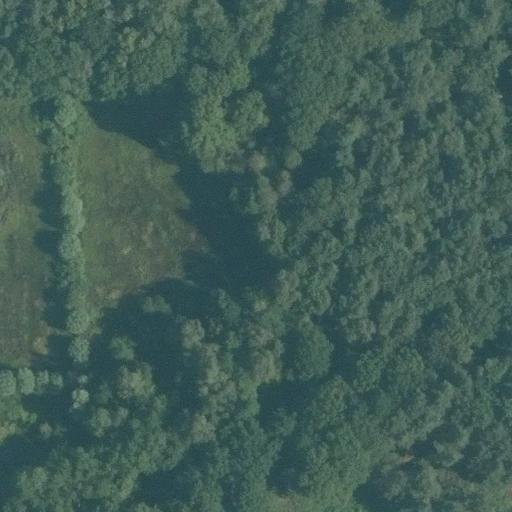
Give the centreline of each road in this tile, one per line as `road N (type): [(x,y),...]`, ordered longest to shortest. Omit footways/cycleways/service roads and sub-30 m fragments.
road 1 (track): [(389,379),(234,476),(172,493)]
road 2 (track): [(511,301),(389,379)]
